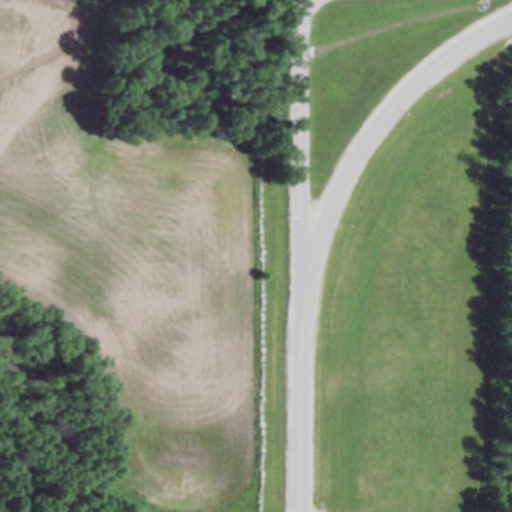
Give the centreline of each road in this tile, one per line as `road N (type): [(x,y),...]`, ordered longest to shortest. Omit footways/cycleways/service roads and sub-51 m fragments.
road 1 (tertiary): [(300,284),(303,0)]
road 2 (tertiary): [(297,511),(300,284)]
